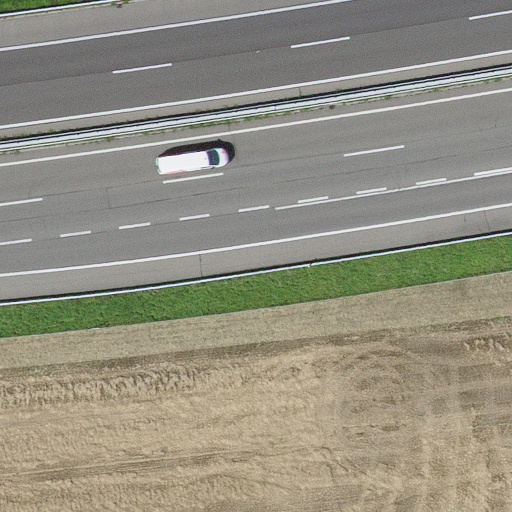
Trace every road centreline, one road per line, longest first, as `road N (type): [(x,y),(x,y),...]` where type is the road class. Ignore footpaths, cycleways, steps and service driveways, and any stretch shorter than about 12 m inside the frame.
road 1 (motorway): [(511,11),(0,88)]
road 2 (motorway): [(0,207),(451,142)]
